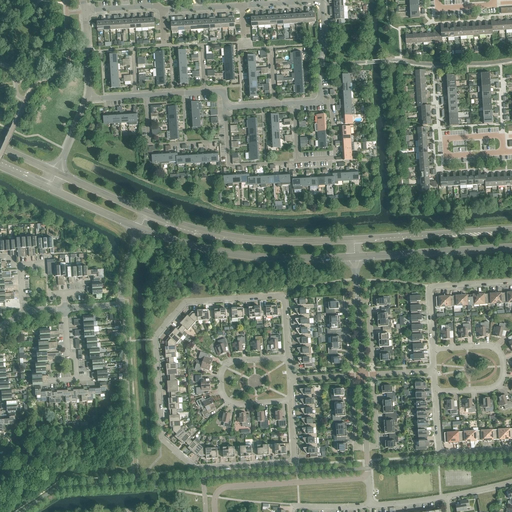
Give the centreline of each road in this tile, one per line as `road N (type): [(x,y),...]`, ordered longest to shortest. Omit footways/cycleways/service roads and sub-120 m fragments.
road 1 (residential): [(291,401),(292,463),(194,467),(161,432),(155,338),(185,303),(282,298),(288,359)]
road 2 (secondary): [(140,228),(252,257),(355,255)]
road 3 (secondary): [(355,239),(228,236),(145,211)]
road 4 (unclassified): [(216,511),(224,487),(369,479)]
road 5 (residential): [(432,349),(494,346),(505,367),(495,388),(435,393)]
road 6 (residential): [(288,359),(228,363),(221,389),(230,404),(291,401)]
road 7 (secondary): [(511,230),(355,239)]
road 8 (secondary): [(355,255),(511,247)]
road 9 (residential): [(432,349),(432,288),(511,282)]
road 10 (residential): [(501,151),(441,154),(440,139),(501,135)]
road 11 (residential): [(63,307),(120,302),(120,279),(140,228)]
road 12 (residential): [(511,452),(443,455),(435,393)]
road 13 (residential): [(226,139),(148,144),(144,95)]
